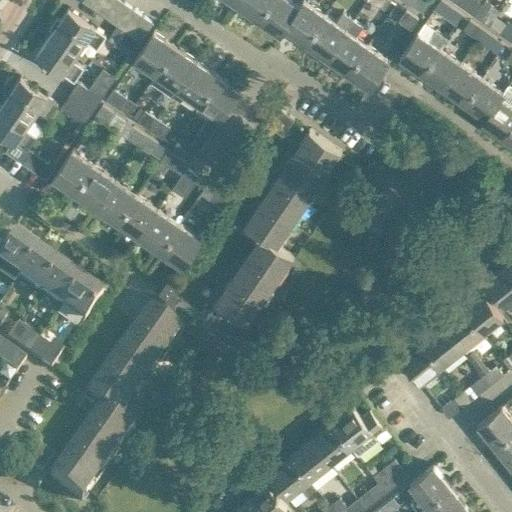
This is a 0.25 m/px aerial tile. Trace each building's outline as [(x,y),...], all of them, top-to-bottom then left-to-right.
[(103,12),(110,0),(96,0),(93,6),(103,12)] [(112,19),(125,0),(124,0),(110,0),(103,12),(112,19)] [(125,0),(112,19),(118,23),(122,26),(135,7),(125,0)] [(239,0),(238,2),(259,17),(271,0),(239,0)] [(281,33),(286,27),(301,5),(300,4),(294,0),(271,0),(259,17),(281,33)] [(306,41),(326,13),(307,0),(302,0),(300,4),(301,5),(286,27),(306,41)] [(391,0),(372,0),(385,9),(391,0)] [(448,17),(455,7),(444,0),(439,0),(434,7),(448,17)] [(483,0),(482,2),(478,0),(472,0),(468,8),(476,14),(490,23),(496,14),(500,8),(488,0),(483,0)] [(107,33),(86,18),(69,7),(53,30),(80,49),(86,39),(97,47),(107,33)] [(135,7),(122,26),(132,33),(144,14),(135,7)] [(407,9),(399,19),(412,28),(419,17),(407,9)] [(337,21),(326,13),(306,41),(327,56),(347,28),(354,18),(344,11),(337,21)] [(142,39),(154,21),(144,14),(132,33),(142,39)] [(362,24),(354,18),(347,28),(327,56),(348,71),(368,43),(356,34),(362,24)] [(477,37),(484,28),(471,19),(464,28),(477,37)] [(501,31),(510,37),(511,34),(511,23),(508,21),(508,22),(501,31)] [(142,39),(132,33),(122,26),(118,23),(110,36),(133,52),(142,39)] [(504,42),(498,37),(484,28),(477,37),(491,47),(498,51),(504,42)] [(135,57),(157,72),(176,44),(154,29),(143,46),(135,57)] [(418,30),(400,56),(422,71),(440,45),(446,35),(436,29),(430,38),(418,30)] [(48,61),(54,65),(75,79),(84,66),(73,58),(80,49),(53,30),(37,53),(44,58),(43,60),(46,62),(48,61)] [(368,43),(348,71),(370,86),(387,63),(390,58),(368,43)] [(157,72),(151,81),(173,95),(179,87),(198,59),(176,44),(157,72)] [(461,60),(440,45),(422,71),(443,86),(461,60)] [(219,73),(198,59),(179,87),(200,102),(219,73)] [(461,60),(443,86),(464,101),(482,75),(461,60)] [(241,88),(219,73),(200,102),(211,109),(206,117),(198,130),(208,137),(222,117),(241,88)] [(59,101),(38,87),(21,75),(5,99),(32,117),(38,108),(49,116),(59,101)] [(501,96),(505,90),(482,75),(464,101),(486,116),(500,95),(501,96)] [(70,93),(94,109),(102,96),(79,80),(70,93)] [(505,90),(501,96),(500,95),(486,116),(482,121),(504,136),(511,124),(511,88),(508,86),(505,90)] [(107,98),(119,106),(126,95),(115,87),(107,98)] [(84,122),(94,109),(70,93),(62,106),(84,122)] [(27,148),(29,146),(37,134),(26,126),(32,117),(5,99),(0,106),(0,129),(27,148)] [(108,123),(116,111),(103,103),(96,114),(108,123)] [(146,108),(138,119),(151,128),(158,117),(146,108)] [(284,134),(295,117),(282,108),(270,125),(284,134)] [(170,125),(158,117),(151,128),(162,135),(170,125)] [(139,144),(147,133),(135,125),(127,136),(139,144)] [(336,153),(340,148),(310,127),(296,147),(301,151),(300,152),(325,170),(329,164),(331,165),(339,155),(336,153)] [(147,133),(139,144),(151,153),(159,141),(147,133)] [(181,133),(174,144),(182,150),(193,157),(194,157),(202,147),(191,140),(190,139),(181,133)] [(75,191),(95,163),(73,147),(65,159),(53,176),(75,191)] [(23,161),(46,177),(55,164),(53,163),(47,159),(32,148),(23,161)] [(288,169),(285,175),(310,192),(314,186),(316,188),(324,177),(322,175),(325,170),(300,152),(294,162),(289,159),(284,165),(288,169)] [(178,154),(170,165),(182,173),(187,166),(190,162),(178,154)] [(95,163),(75,191),(97,205),(116,177),(95,163)] [(184,195),(192,184),(199,174),(187,166),(182,173),(173,187),(184,195)] [(306,197),(310,192),(285,175),(281,180),(276,177),(269,188),(274,191),(270,197),(295,214),(299,208),(301,210),(308,199),(306,197)] [(138,192),(116,177),(97,205),(118,220),(138,192)] [(223,206),(231,195),(218,187),(211,197),(223,206)] [(140,235),(159,207),(138,192),(118,220),(140,235)] [(295,214),(270,197),(266,203),(261,199),(253,210),(258,213),(250,226),(261,233),(262,233),(276,243),(276,242),(284,230),(286,232),(294,221),(291,220),(295,214)] [(140,235),(161,250),(180,221),(159,207),(140,235)] [(180,221),(161,250),(183,265),(202,236),(182,222),(180,221)] [(243,260),(276,282),(279,277),(277,275),(284,264),(287,265),(294,254),(276,242),(276,243),(262,233),(261,233),(254,243),(259,246),(251,258),(247,255),(243,260)] [(0,263),(20,277),(38,251),(16,235),(7,248),(5,252),(0,258),(0,263)] [(41,292),(60,265),(38,251),(20,277),(41,292)] [(272,288),(276,282),(243,260),(240,265),(245,269),(237,280),(232,277),(228,282),(260,304),(264,299),(262,298),(270,286),(272,288)] [(511,307),(511,269),(506,263),(485,279),(504,302),(505,303),(507,302),(511,307)] [(41,292),(63,307),(81,281),(60,265),(41,292)] [(63,307),(84,322),(103,295),(81,281),(63,307)] [(218,309),(221,304),(246,321),(254,308),(256,310),(260,305),(228,283),(224,288),(229,291),(221,302),(216,299),(212,305),(218,309)] [(463,307),(483,331),(504,315),(484,290),(463,307)] [(157,307),(152,304),(148,310),(153,313),(145,325),(140,321),(133,332),(138,335),(134,341),(159,359),(163,353),(165,355),(173,344),(170,343),(179,330),(161,317),(167,308),(172,301),(164,297),(157,307)] [(462,347),(483,331),(463,307),(443,323),(462,347)] [(423,339),(442,363),(462,347),(443,323),(423,339)] [(19,347),(29,354),(30,354),(39,341),(18,325),(8,339),(19,347)] [(422,379),(442,363),(423,339),(402,355),(421,380),(422,379)] [(64,351),(52,343),(50,347),(39,341),(30,354),(51,369),(64,351)] [(118,363),(144,381),(148,375),(150,377),(157,366),(155,365),(159,359),(134,341),(130,347),(125,343),(118,354),(122,357),(118,363)] [(16,352),(5,344),(0,350),(0,361),(6,366),(16,373),(17,373),(25,361),(26,359),(16,352)] [(474,348),(467,353),(483,374),(491,383),(504,373),(497,363),(490,369),(474,348)] [(103,385),(128,403),(132,397),(134,399),(142,388),(140,386),(144,381),(118,363),(114,369),(110,365),(102,376),(107,379),(103,385)] [(478,393),(491,383),(483,374),(471,384),(478,393)] [(119,420),(120,420),(126,410),(124,408),(128,403),(103,385),(99,391),(94,387),(86,398),(104,411),(105,410),(119,420)] [(442,406),(449,415),(463,405),(456,396),(442,406)] [(343,434),(352,445),(358,453),(380,436),(377,433),(386,426),(371,407),(362,414),(354,404),(333,421),(343,434)] [(511,429),(511,415),(502,404),(478,423),(479,423),(480,423),(495,443),(511,429)] [(105,410),(104,411),(96,422),(92,419),(84,429),(89,433),(85,438),(110,456),(114,450),(116,452),(124,441),(122,440),(130,427),(120,420),(119,420),(105,410)] [(331,461),(352,445),(343,434),(333,421),(312,437),(331,461)] [(511,429),(495,443),(511,463),(511,429)] [(310,477),(331,461),(312,437),(291,454),(310,477)] [(74,455),(70,460),(95,478),(99,472),(101,474),(108,463),(106,462),(110,456),(85,438),(81,444),(76,441),(69,451),(74,455)] [(41,473),(54,456),(40,447),(28,463),(41,473)] [(317,486),(310,477),(291,454),(270,470),(272,473),(289,494),(301,485),(307,493),(317,486)] [(370,468),(379,480),(387,489),(408,473),(408,472),(396,457),(384,466),(379,460),(370,468)] [(83,494),(86,496),(93,485),(91,483),(95,478),(70,460),(66,466),(61,463),(50,479),(79,499),(83,494)] [(411,500),(418,509),(450,484),(434,463),(410,482),(419,493),(411,500)] [(255,493),(248,499),(258,511),(279,511),(288,505),(279,494),(281,493),(277,488),(275,490),(269,482),(268,480),(262,478),(253,485),(253,491),(255,493)] [(382,493),(387,489),(379,480),(375,484),(359,496),(366,506),(382,493)] [(457,511),(467,505),(450,484),(418,509),(417,511),(457,511)] [(348,505),(343,499),(340,496),(331,504),(337,511),(357,511),(366,506),(359,496),(348,505)] [(230,511),(258,511),(248,499),(230,511)]
